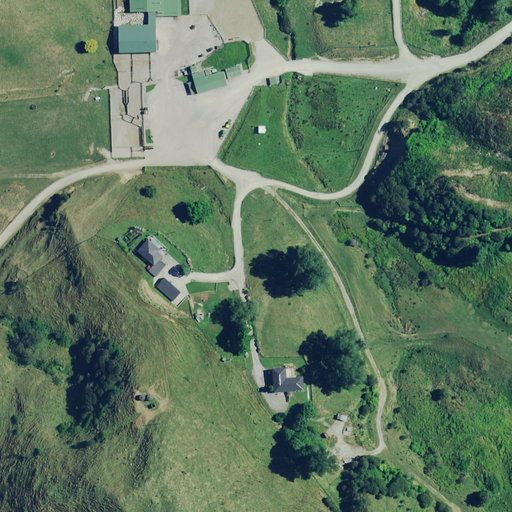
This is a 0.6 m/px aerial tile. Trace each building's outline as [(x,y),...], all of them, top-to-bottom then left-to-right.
[(120,21),(120,47),(156,47),(156,21),(120,21)] [(227,86),(226,80),(244,75),(240,65),(223,70),(223,72),(206,77),(204,72),(193,75),(195,81),(189,83),(193,96),(227,86)] [(165,255),(149,240),(138,251),(154,266),(149,271),(156,277),(166,266),(160,261),(165,255)] [(286,378),(285,368),(273,369),(275,392),(303,390),(302,377),(286,378)] [(354,457),(340,450),(336,458),(350,465),(354,457)]
